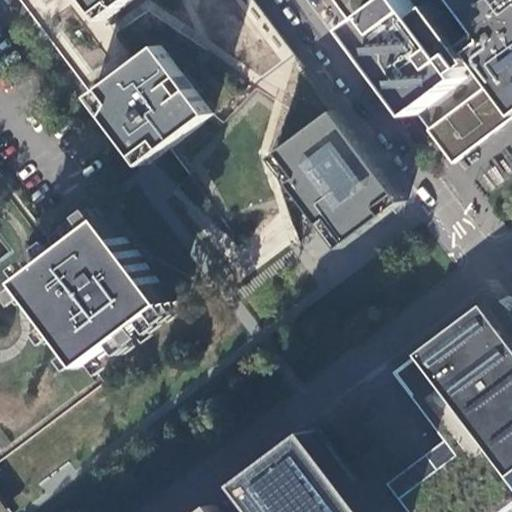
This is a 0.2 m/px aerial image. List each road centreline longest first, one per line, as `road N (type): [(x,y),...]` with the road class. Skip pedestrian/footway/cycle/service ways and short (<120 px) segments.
road 1 (residential): [(490,267),(170,511)]
road 2 (residential): [(288,0),(490,267)]
road 3 (residential): [(0,98),(75,196)]
